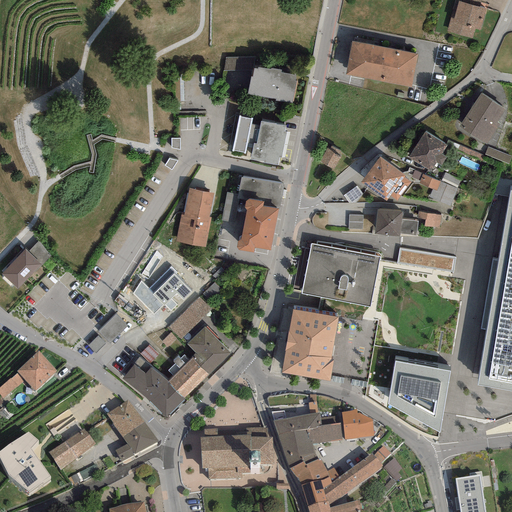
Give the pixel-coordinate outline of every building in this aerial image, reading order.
[(485,9),(457,0),(454,0),(446,31),(472,39),(474,29),(481,30),(485,9)] [(418,53),(351,41),(345,75),(412,87),(418,53)] [(254,68),(254,57),(225,56),(224,70),(254,71),(254,68)] [(257,69),(254,68),(254,71),(252,77),(250,76),(247,94),(275,99),(274,102),(293,105),(297,83),(295,82),(296,76),(280,73),(280,70),(271,68),(271,70),(258,67),(257,69)] [(505,108),(480,92),(458,126),(486,143),(500,123),(497,121),(505,108)] [(180,116),(180,127),(201,126),(200,115),(180,116)] [(251,120),(238,117),(232,150),(246,153),(247,144),(252,145),(249,160),(278,165),(279,158),(282,159),(287,132),(283,132),(285,126),(260,121),(260,125),(251,123),(251,120)] [(446,146),(424,132),(408,156),(431,171),(436,163),(441,166),(446,157),(441,154),(446,146)] [(180,135),(171,135),(171,145),(180,147),(180,135)] [(483,155),(459,144),(456,149),(481,160),(483,155)] [(342,153),(327,145),(318,162),(334,170),(342,153)] [(511,157),(487,147),(485,154),(508,164),(511,157)] [(177,159),(169,156),(165,163),(171,168),(177,159)] [(405,175),(380,157),(360,183),(385,202),(390,196),(397,202),(412,183),(404,177),(405,175)] [(440,182),(414,171),(411,178),(419,181),(419,183),(432,189),(436,190),(440,182)] [(460,180),(445,173),(441,180),(456,187),(460,180)] [(263,206),(279,209),(283,184),(241,176),(238,193),(226,191),(221,220),(235,223),(238,205),(244,206),(245,198),(264,201),(263,206)] [(456,188),(440,182),(436,190),(432,189),(429,198),(449,206),(456,188)] [(362,194),(356,186),(343,194),(349,203),(362,194)] [(213,193),(189,189),(185,213),(181,212),(175,241),(205,247),(211,218),(209,218),(213,193)] [(511,189),(509,190),(497,260),(493,259),(481,327),(487,328),(477,385),(511,390),(511,189)] [(264,201),(245,198),(244,206),(246,209),(241,239),(238,240),(236,247),(238,250),(254,253),(255,249),(271,252),(279,209),(263,206),(264,201)] [(402,212),(377,209),(374,234),(400,237),(400,234),(416,235),(418,221),(401,219),(402,212)] [(427,213),(418,211),(417,218),(425,219),(424,226),(438,227),(441,216),(427,213)] [(362,216),(349,215),(348,229),(362,229),(362,216)] [(378,257),(311,244),(309,255),(301,293),(321,297),(369,306),(377,262),(378,257)] [(451,272),(454,255),(399,246),(397,261),(416,264),(415,267),(451,272)] [(41,264),(24,249),(1,274),(18,289),(41,264)] [(133,293),(153,314),(163,305),(164,306),(165,305),(171,311),(177,305),(170,299),(176,293),(183,300),(191,292),(174,275),(176,273),(171,267),(148,289),(141,282),(133,293)] [(222,288),(214,281),(204,291),(212,298),(222,288)] [(211,309),(198,297),(168,327),(180,339),(211,309)] [(338,316),(292,309),(287,341),(281,373),(329,381),(333,360),(331,359),(338,316)] [(127,326),(115,314),(98,332),(110,343),(127,326)] [(204,326),(186,343),(196,353),(192,357),(208,374),(230,354),(204,326)] [(176,339),(171,333),(162,342),(167,347),(176,339)] [(105,343),(98,336),(88,345),(95,352),(105,343)] [(56,371),(38,351),(16,371),(18,372),(24,381),(35,391),(56,371)] [(192,357),(167,380),(184,397),(208,374),(192,357)] [(449,371),(394,362),(387,404),(439,431),(449,371)] [(145,373),(133,364),(122,379),(166,416),(184,397),(167,380),(150,367),(145,373)] [(24,381),(18,372),(0,385),(0,395),(2,398),(24,381)] [(145,423),(127,402),(106,416),(123,439),(145,423)] [(310,402),(308,403),(309,414),(317,412),(316,402),(310,402)] [(359,438),(357,413),(356,410),(341,412),(341,415),(344,439),(359,438)] [(274,421),(273,421),(278,435),(291,431),(317,428),(317,426),(321,426),(320,418),(320,412),(317,412),(309,414),(285,419),(284,411),(272,412),(274,421)] [(359,413),(357,413),(359,438),(373,436),(372,420),(359,413)] [(341,415),(320,418),(321,426),(317,426),(317,428),(291,431),(278,435),(289,468),(304,461),(306,465),(318,459),(311,444),(344,439),(341,415)] [(145,423),(123,439),(128,445),(116,451),(121,462),(158,443),(145,423)] [(204,437),(200,437),(201,469),(207,469),(207,480),(242,479),(242,473),(250,473),(250,465),(273,464),(272,437),(266,438),(266,428),(204,430),(204,437)] [(95,444),(84,429),(49,452),(60,470),(95,444)] [(37,441),(28,433),(0,450),(0,459),(8,476),(28,495),(50,477),(30,449),(37,441)] [(383,446),(373,455),(380,464),(391,453),(383,446)] [(373,455),(372,453),(343,474),(332,482),(323,489),(326,501),(328,501),(329,505),(382,466),(380,464),(373,455)] [(289,468),(294,475),(298,477),(301,485),(320,481),(330,477),(332,482),(343,474),(337,465),(327,472),(320,460),(319,461),(318,459),(306,465),(304,461),(289,468)] [(402,469),(394,460),(384,470),(396,482),(402,477),(397,473),(402,469)] [(485,511),(481,486),(483,485),(481,472),(468,474),(469,476),(455,478),(459,511),(485,511)] [(320,481),(301,485),(307,506),(326,501),(323,489),(332,482),(330,477),(320,481)] [(395,482),(391,480),(383,489),(387,492),(395,482)] [(329,505),(328,501),(326,501),(307,506),(308,511),(360,511),(359,499),(329,508),(329,505)] [(145,511),(143,501),(109,508),(109,511),(145,511)]
